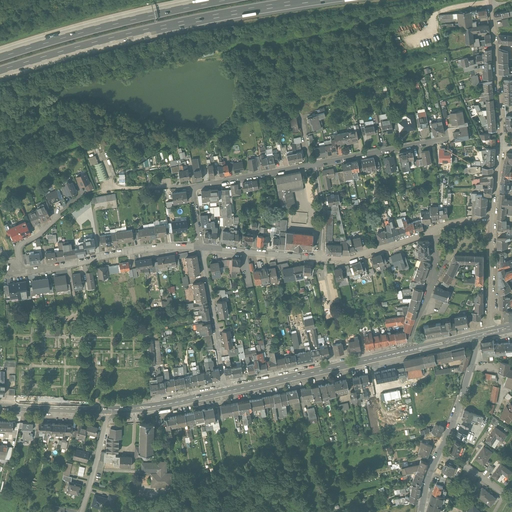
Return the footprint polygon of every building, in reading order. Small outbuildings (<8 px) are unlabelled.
[(511,9),(503,12),(494,14),(494,19),(511,14),(511,9)] [(477,12),(471,12),(472,19),(483,17),(483,19),(488,19),(487,11),(477,12)] [(471,12),(457,14),(458,19),(459,29),(466,28),(472,27),(477,27),(476,22),(473,23),(472,19),(471,12)] [(508,18),(501,20),(503,27),(510,25),(508,18)] [(472,27),(466,28),(466,34),(465,34),(466,44),(470,44),(471,47),(473,47),(473,43),(473,41),(473,33),(472,33),(472,27)] [(508,36),(498,35),(498,43),(501,43),(501,45),(508,46),(508,45),(508,36)] [(491,45),(490,38),(485,39),(485,40),(479,41),(480,47),(491,45)] [(507,52),(498,49),(498,59),(508,59),(508,52),(507,52)] [(485,57),(485,54),(483,54),(483,56),(483,62),(483,63),(485,62),(491,61),(491,56),(485,57)] [(467,58),(461,59),(463,65),(463,67),(469,66),(469,65),(474,64),(473,60),(469,61),(469,59),(468,60),(467,58)] [(474,64),(469,65),(469,66),(463,67),(464,72),(469,71),(475,70),(479,69),(478,67),(477,63),(474,64)] [(509,67),(499,68),(499,74),(509,74),(509,71),(511,70),(511,66),(510,67),(509,67)] [(491,69),(486,70),(486,68),(483,68),(483,74),(483,80),(492,79),(491,69)] [(477,77),(471,79),(473,86),(479,85),(478,78),(477,78),(477,77)] [(492,82),(482,84),(482,85),(483,85),(484,92),(492,90),(492,82)] [(493,93),(481,96),(480,97),(481,99),(481,102),(483,102),(486,101),(486,100),(493,99),(493,93)] [(493,99),(486,100),(486,101),(486,105),(483,105),(483,102),(481,102),(479,102),(479,106),(478,106),(478,105),(474,105),(475,108),(477,112),(481,110),(487,110),(494,109),(493,99)] [(424,109),(417,110),(420,129),(422,128),(428,127),(425,112),(424,109)] [(494,109),(487,110),(488,122),(495,121),(494,109)] [(465,122),(463,111),(450,113),(452,125),(458,124),(465,123),(465,122)] [(318,114),(307,118),(308,121),(309,121),(312,130),(315,129),(321,127),(319,120),(326,117),(324,113),(318,114)] [(412,116),(406,117),(407,121),(398,123),(399,130),(399,133),(415,130),(412,116)] [(296,118),(290,119),(292,131),(298,130),(296,118)] [(390,120),(381,121),(382,133),(387,132),(387,134),(393,133),(390,120)] [(439,133),(437,121),(429,123),(430,128),(432,127),(432,129),(431,129),(431,132),(430,132),(431,138),(434,137),(433,134),(439,133)] [(495,121),(488,122),(488,123),(483,125),(484,127),(484,128),(485,128),(485,132),(489,132),(489,134),(495,133),(495,131),(496,131),(495,121)] [(460,130),(454,132),(455,141),(461,139),(469,138),(467,125),(459,127),(460,130)] [(364,128),(366,135),(375,134),(373,126),(364,128)] [(489,134),(483,134),(481,130),(478,132),(482,139),(495,139),(495,135),(489,136),(489,134)] [(356,131),(348,133),(350,142),(350,143),(358,141),(357,134),(356,131)] [(348,133),(338,134),(340,143),(350,142),(348,133)] [(331,140),(324,141),(325,146),(326,155),(331,154),(331,151),(333,151),(332,145),(335,144),(333,135),(330,136),(331,140)] [(461,139),(455,141),(450,142),(451,148),(455,148),(462,147),(461,139)] [(325,146),(314,148),(314,149),(316,157),(326,155),(325,146)] [(444,148),(439,147),(439,163),(451,163),(451,149),(444,149),(444,148)] [(495,148),(486,148),(486,150),(481,151),(483,160),(487,159),(488,160),(494,159),(495,148)] [(288,163),(298,161),(296,153),(296,152),(295,149),(292,149),(293,153),(287,155),(288,163)] [(429,150),(421,152),(423,159),(422,159),(423,164),(431,162),(429,150)] [(412,151),(406,152),(407,158),(408,165),(414,164),(412,151)] [(267,157),(263,158),(263,155),(262,155),(260,155),(262,168),(268,166),(267,157)] [(95,156),(88,158),(90,166),(93,165),(98,163),(95,156)] [(273,156),(266,157),(267,157),(268,166),(275,165),(274,161),(274,160),(273,156)] [(143,161),(145,167),(156,164),(154,157),(143,161)] [(393,157),(383,159),(386,173),(389,172),(390,173),(392,173),(392,172),(392,171),(396,171),(393,157)] [(373,158),(361,161),(362,166),(363,173),(366,172),(365,171),(376,169),(374,163),(373,158)] [(407,158),(399,159),(401,170),(403,171),(405,170),(406,169),(409,169),(408,165),(407,158)] [(180,159),(169,162),(172,173),(177,172),(177,170),(178,170),(179,172),(183,171),(182,167),(181,163),(180,159)] [(197,159),(191,160),(195,181),(202,179),(200,170),(199,170),(197,159)] [(209,159),(206,160),(209,178),(214,177),(212,165),(210,165),(209,159)] [(255,159),(247,160),(249,170),(257,169),(256,167),(255,159)] [(494,159),(488,160),(480,161),(472,161),(472,165),(475,165),(480,165),(484,165),(484,167),(486,168),(486,167),(493,167),(494,159)] [(357,161),(350,163),(350,162),(350,163),(353,178),(358,177),(357,174),(358,174),(359,174),(359,173),(357,161)] [(108,178),(102,162),(98,163),(93,165),(99,182),(108,178)] [(233,164),(234,171),(234,173),(244,171),(242,162),(233,164)] [(350,163),(348,163),(345,164),(347,170),(343,171),(345,180),(353,178),(350,163)] [(183,171),(179,172),(180,181),(190,179),(188,170),(186,170),(185,166),(182,167),(183,171)] [(484,167),(481,167),(480,167),(479,166),(467,167),(467,174),(475,173),(482,172),(482,173),(493,172),(493,167),(486,167),(486,168),(484,167)] [(511,171),(509,171),(510,168),(508,167),(504,166),(502,172),(502,174),(501,178),(509,178),(511,178),(511,171)] [(333,169),(324,171),(324,172),(322,172),(323,179),(325,189),(330,188),(328,178),(335,176),(334,172),(333,169)] [(300,172),(275,177),(281,208),(295,205),(292,192),(303,189),(300,172)] [(85,173),(76,177),(80,186),(84,185),(89,183),(89,182),(85,173)] [(252,181),(242,183),(244,192),(253,190),(252,181)] [(509,181),(501,181),(500,191),(509,192),(509,185),(511,185),(511,183),(509,183),(509,181)] [(76,192),(72,182),(69,184),(68,182),(66,183),(66,185),(63,186),(66,194),(67,195),(71,193),(71,195),(76,192)] [(89,182),(89,183),(84,185),(86,191),(93,188),(90,182),(89,182)] [(237,184),(231,185),(231,190),(228,190),(228,194),(232,194),(232,196),(238,195),(237,189),(238,189),(237,184)] [(482,184),(476,185),(476,188),(473,188),(473,191),(477,191),(477,188),(480,188),(480,192),(484,192),(484,187),(483,188),(483,184),(482,184)] [(488,187),(484,187),(484,192),(484,196),(491,196),(492,188),(488,188),(488,187)] [(60,200),(56,190),(46,195),(50,204),(60,200)] [(208,190),(201,191),(202,202),(207,202),(207,201),(209,201),(208,190)] [(218,190),(208,190),(209,201),(209,202),(219,201),(218,191),(218,190)] [(228,190),(218,191),(219,201),(219,207),(220,216),(220,218),(223,218),(223,226),(228,226),(228,227),(229,227),(233,227),(234,225),(234,223),(233,213),(231,213),(230,204),(232,204),(232,196),(232,194),(228,194),(228,190)] [(187,201),(186,191),(172,194),(173,203),(187,201)] [(482,194),(477,194),(477,193),(472,193),(472,200),(476,200),(476,213),(475,214),(486,214),(486,198),(483,197),(482,197),(482,194)] [(333,194),(329,195),(330,196),(326,197),(328,206),(331,206),(338,204),(340,204),(338,194),(334,195),(333,194)] [(499,207),(498,216),(505,217),(506,217),(506,214),(511,214),(511,199),(507,199),(507,198),(504,198),(505,195),(504,194),(500,194),(499,207)] [(91,204),(90,199),(71,213),(76,219),(91,206),(91,204)] [(44,205),(36,209),(36,210),(41,221),(49,218),(46,210),(44,205)] [(438,207),(430,207),(430,211),(431,220),(438,219),(438,217),(438,209),(438,207)] [(447,208),(438,209),(438,217),(445,217),(448,217),(447,208)] [(41,221),(36,210),(28,214),(33,225),(41,221)] [(332,211),(326,211),(325,242),(332,242),(333,214),(335,214),(340,233),(344,231),(339,211),(332,211)] [(430,211),(420,212),(421,223),(431,222),(431,220),(430,211)] [(207,215),(200,216),(202,228),(204,227),(211,226),(210,222),(208,222),(207,219),(208,219),(207,215)] [(413,223),(405,225),(405,224),(406,224),(406,223),(404,216),(400,217),(406,235),(414,232),(413,223)] [(233,227),(232,242),(238,243),(238,236),(241,236),(241,231),(238,230),(238,234),(235,234),(235,232),(236,232),(237,225),(238,222),(239,217),(235,217),(235,221),(234,225),(233,227)] [(400,227),(396,228),(400,237),(406,235),(400,217),(396,219),(398,225),(399,226),(400,225),(400,227)] [(393,229),(392,228),(393,228),(393,227),(392,223),(391,219),(388,220),(390,230),(394,239),(400,237),(396,228),(393,229)] [(505,219),(498,219),(497,230),(506,229),(506,224),(506,222),(506,219),(505,219)] [(187,231),(186,220),(181,221),(181,222),(172,223),(173,232),(182,231),(182,232),(187,231)] [(312,234),(286,232),(287,220),(281,220),(280,222),(280,226),(279,234),(279,237),(285,237),(284,247),(294,248),(294,249),(301,249),(311,250),(312,234)] [(387,231),(385,232),(387,241),(387,242),(394,239),(390,230),(388,220),(385,221),(386,225),(385,225),(387,231)] [(420,220),(413,223),(414,232),(423,229),(421,223),(420,220)] [(29,234),(24,222),(7,230),(12,242),(29,234)] [(231,232),(222,231),(221,241),(232,242),(233,227),(229,227),(229,230),(231,230),(231,232)] [(384,231),(381,232),(376,233),(379,243),(387,241),(385,232),(384,231)] [(252,234),(247,233),(246,235),(243,235),(242,244),(251,244),(252,236),(252,234)] [(359,236),(352,238),(354,245),(355,249),(362,248),(360,239),(360,236),(359,236)] [(349,254),(346,239),(345,237),(334,238),(334,242),(335,254),(349,254)] [(352,245),(350,238),(346,239),(349,254),(356,252),(355,249),(354,245),(352,245)] [(507,238),(497,238),(497,248),(507,246),(508,246),(508,244),(507,244),(507,241),(507,238)] [(74,248),(75,249),(85,247),(86,253),(89,253),(89,251),(95,250),(93,239),(76,242),(77,247),(74,248)] [(428,241),(417,241),(418,250),(429,249),(428,241)] [(72,250),(71,244),(69,245),(68,242),(63,243),(63,250),(63,251),(64,258),(73,257),(72,250)] [(325,253),(335,254),(334,242),(332,242),(325,242),(325,253)] [(86,253),(85,247),(75,249),(76,256),(86,255),(86,253)] [(429,249),(418,250),(418,258),(420,258),(425,258),(429,257),(429,249)] [(56,260),(55,252),(51,252),(51,251),(45,252),(46,261),(56,260)] [(64,258),(63,251),(55,252),(56,260),(64,258)] [(498,253),(498,269),(504,267),(510,265),(511,264),(511,258),(511,259),(509,260),(506,261),(504,256),(506,256),(507,255),(507,252),(505,252),(505,251),(498,253)] [(400,252),(390,256),(391,257),(392,262),(394,266),(397,265),(398,269),(405,267),(403,262),(400,252)] [(40,262),(39,254),(29,255),(30,264),(40,262)] [(382,254),(375,256),(380,269),(380,270),(384,269),(382,265),(381,265),(381,264),(386,262),(384,257),(383,258),(382,254)] [(174,255),(165,256),(167,266),(176,265),(175,259),(174,255)] [(461,255),(455,255),(451,262),(452,262),(460,263),(461,255)] [(475,255),(465,255),(465,263),(475,263),(475,255)] [(484,255),(475,255),(475,263),(480,262),(484,262),(484,255)] [(165,256),(157,258),(157,262),(158,268),(159,268),(167,266),(165,256)] [(188,257),(186,257),(186,258),(189,276),(199,275),(197,256),(188,257)] [(375,256),(371,257),(372,260),(370,260),(372,267),(375,266),(377,271),(380,270),(380,269),(375,256)] [(240,259),(232,258),(231,269),(231,275),(235,275),(235,271),(233,270),(233,269),(239,270),(240,259)] [(151,259),(143,260),(143,262),(144,268),(144,269),(152,267),(152,263),(151,259)] [(429,263),(420,260),(417,268),(415,267),(414,270),(416,271),(413,279),(423,282),(426,274),(427,274),(428,272),(427,272),(426,272),(429,263)] [(143,262),(139,263),(139,261),(134,262),(136,269),(136,271),(140,270),(140,269),(144,268),(143,262)] [(360,261),(355,263),(358,272),(366,269),(363,262),(360,263),(360,261)] [(129,270),(128,262),(119,263),(119,265),(120,271),(121,271),(129,270)] [(217,262),(210,264),(212,277),(220,275),(219,268),(218,262),(217,262)] [(358,272),(355,263),(351,264),(352,267),(350,267),(352,274),(355,273),(357,278),(360,276),(358,272)] [(455,266),(450,264),(447,272),(454,276),(458,267),(455,265),(455,266)] [(118,272),(117,265),(109,266),(110,274),(118,272)] [(303,265),(293,267),(295,276),(295,278),(303,276),(302,274),(303,265)] [(484,266),(475,266),(474,266),(474,269),(472,269),(472,272),(475,273),(475,277),(484,277),(484,266)] [(106,267),(97,268),(99,278),(108,276),(108,274),(106,267)] [(264,267),(261,268),(261,269),(258,270),(261,282),(261,284),(270,282),(269,280),(267,268),(264,269),(264,267)] [(270,268),(267,268),(269,280),(277,279),(275,267),(270,268)] [(288,268),(281,269),(284,280),(288,279),(288,278),(295,276),(293,267),(288,268)] [(341,268),(334,269),(336,278),(340,277),(340,278),(343,278),(342,272),(341,268)] [(507,272),(505,273),(505,271),(498,273),(498,277),(503,275),(506,280),(506,279),(511,275),(511,270),(510,271),(507,272)] [(93,281),(92,272),(86,273),(88,281),(89,288),(94,287),(94,284),(95,284),(94,282),(93,281)] [(454,276),(447,272),(443,278),(444,279),(450,283),(454,276)] [(82,281),(80,273),(72,275),(74,288),(82,287),(82,281)] [(498,277),(498,288),(509,284),(506,279),(506,280),(503,275),(498,277)] [(67,285),(65,276),(54,278),(56,291),(67,290),(67,285)] [(27,292),(25,282),(16,283),(19,298),(27,297),(28,297),(27,292)] [(203,282),(193,284),(196,302),(206,301),(203,282)] [(16,283),(8,285),(9,286),(10,293),(11,299),(19,298),(16,283)] [(509,284),(498,288),(500,294),(504,292),(511,289),(510,287),(509,284)] [(440,287),(437,286),(437,287),(436,287),(433,295),(441,298),(445,299),(446,298),(449,291),(447,291),(443,289),(443,288),(440,287)] [(422,290),(413,288),(411,297),(419,298),(422,290)] [(480,288),(474,302),(475,302),(483,302),(483,290),(483,288),(480,288)] [(411,297),(410,297),(402,298),(402,301),(409,301),(409,303),(418,305),(419,298),(411,297)] [(222,301),(217,302),(219,317),(223,316),(223,315),(228,314),(226,301),(225,300),(222,301)] [(196,302),(192,303),(193,308),(199,307),(199,311),(208,310),(206,301),(196,302)] [(442,304),(441,307),(441,306),(440,309),(439,309),(438,312),(443,314),(449,303),(447,302),(444,301),(443,304),(442,304)] [(483,302),(475,302),(475,306),(472,305),(470,312),(473,312),(473,309),(475,309),(475,312),(475,313),(481,312),(483,312),(483,302)] [(418,305),(409,303),(408,306),(407,306),(401,306),(401,307),(402,310),(406,309),(415,312),(418,305)] [(415,312),(406,309),(402,310),(402,313),(406,313),(406,315),(414,318),(415,312)] [(467,318),(467,314),(455,316),(455,321),(456,326),(468,324),(467,318)] [(406,315),(384,319),(385,326),(403,322),(403,321),(404,321),(406,315)] [(312,318),(304,320),(306,328),(311,327),(312,333),(314,344),(315,344),(316,349),(314,350),(316,359),(321,357),(319,348),(312,318)] [(446,322),(441,323),(443,334),(457,331),(456,326),(455,321),(451,321),(451,319),(446,320),(446,322)] [(57,320),(51,320),(51,325),(53,325),(53,330),(59,330),(59,325),(58,325),(58,324),(57,324),(57,320)] [(210,321),(196,324),(197,331),(199,331),(211,328),(210,321)] [(404,321),(403,321),(403,322),(404,329),(404,332),(405,331),(406,338),(412,322),(404,321)] [(441,323),(423,327),(425,337),(443,334),(441,323)] [(211,328),(199,331),(200,337),(203,337),(210,335),(212,335),(211,328)] [(403,332),(394,334),(395,343),(406,340),(406,338),(405,331),(404,332),(404,329),(403,330),(403,332)] [(225,331),(222,332),(223,340),(231,338),(229,331),(229,330),(225,331)] [(368,335),(363,335),(366,348),(367,349),(370,349),(370,347),(373,347),(371,336),(371,332),(367,333),(368,335)] [(387,333),(379,335),(381,346),(389,344),(388,344),(387,333)] [(210,335),(203,337),(204,341),(205,341),(206,347),(212,346),(210,335)] [(379,335),(371,336),(373,347),(381,346),(379,335)] [(231,338),(223,340),(225,348),(228,347),(232,346),(231,338)] [(349,342),(348,342),(349,345),(350,351),(360,349),(358,339),(354,340),(354,341),(349,342)] [(493,339),(480,341),(482,355),(495,354),(494,348),(494,343),(493,339)] [(153,341),(146,342),(148,365),(155,364),(153,341)] [(341,343),(333,345),(335,354),(343,353),(341,343)] [(494,343),(494,348),(495,354),(507,353),(506,343),(501,343),(499,343),(494,343)] [(464,346),(451,349),(453,358),(454,359),(465,356),(467,355),(464,346)] [(327,347),(319,348),(321,357),(329,356),(327,347)] [(228,350),(227,350),(229,356),(229,357),(237,355),(236,354),(238,353),(237,349),(235,349),(228,350)] [(448,350),(424,356),(427,365),(437,363),(437,362),(448,359),(450,357),(448,350)] [(270,360),(268,361),(270,369),(277,367),(275,359),(274,351),(269,352),(270,356),(270,360)] [(305,352),(298,353),(300,362),(312,359),(310,351),(305,352)] [(261,353),(256,354),(259,371),(267,369),(265,360),(263,360),(261,353)] [(294,354),(285,356),(287,365),(296,363),(294,354)] [(465,356),(462,360),(460,366),(451,367),(439,370),(438,366),(434,366),(436,374),(458,370),(466,369),(470,355),(467,355),(465,356)] [(253,364),(250,364),(248,356),(245,357),(248,373),(255,372),(253,364)] [(424,356),(418,357),(420,367),(427,365),(424,356)] [(284,357),(275,359),(277,367),(286,365),(284,357)] [(407,379),(422,375),(420,367),(418,357),(403,361),(404,366),(406,375),(407,379)] [(218,369),(213,371),(211,359),(208,359),(211,381),(218,379),(220,378),(218,369)] [(231,368),(229,360),(226,360),(227,363),(226,364),(227,366),(228,366),(228,368),(224,369),(225,378),(233,376),(231,368)] [(189,373),(186,373),(186,365),(183,366),(183,367),(184,377),(185,386),(191,385),(190,376),(189,373)] [(241,366),(235,367),(234,365),(233,366),(233,367),(231,368),(233,376),(242,374),(241,366)] [(509,367),(500,365),(499,372),(507,374),(509,369),(509,367)] [(404,366),(395,368),(397,377),(400,377),(406,375),(404,366)] [(195,367),(192,367),(193,375),(190,376),(191,385),(198,384),(197,375),(196,370),(195,367)] [(165,381),(161,382),(159,368),(158,368),(158,371),(156,371),(157,383),(158,392),(166,390),(165,381)] [(395,368),(374,373),(376,382),(397,377),(395,368)] [(204,373),(199,374),(199,369),(196,370),(197,375),(198,384),(205,382),(204,373)] [(171,380),(169,380),(168,371),(163,371),(164,375),(165,381),(166,390),(176,388),(174,379),(171,380)] [(367,374),(360,376),(362,387),(363,395),(367,395),(367,394),(365,387),(369,386),(368,384),(369,384),(369,382),(367,374)] [(360,376),(352,378),(354,387),(359,386),(360,387),(362,387),(360,376)] [(346,379),(333,382),(333,384),(335,393),(348,390),(346,379)] [(333,384),(329,384),(329,383),(325,384),(326,385),(328,394),(328,395),(335,394),(335,393),(333,384)] [(326,385),(322,386),(321,385),(318,386),(320,396),(328,394),(326,385)] [(499,386),(493,385),(490,400),(496,401),(499,386)] [(318,386),(314,387),(311,387),(312,396),(313,400),(321,398),(320,396),(318,386)] [(311,387),(300,390),(302,398),(306,397),(306,400),(310,400),(309,396),(312,396),(311,387)] [(295,391),(286,393),(287,402),(298,399),(296,390),(295,391)] [(399,390),(381,393),(382,400),(400,396),(399,390)] [(281,405),(279,394),(220,407),(223,418),(225,418),(224,415),(233,413),(235,422),(237,421),(237,422),(239,422),(237,413),(243,411),(243,412),(242,412),(242,413),(244,423),(245,422),(245,421),(250,420),(250,422),(251,421),(249,412),(248,411),(248,410),(250,410),(251,409),(252,416),(256,415),(255,410),(257,409),(256,408),(257,407),(258,410),(257,411),(258,415),(261,414),(260,407),(261,407),(263,413),(268,412),(267,405),(273,404),(274,409),(275,409),(275,408),(275,405),(277,404),(279,416),(286,414),(285,405),(281,405)] [(348,402),(338,405),(339,410),(349,408),(348,402)] [(511,402),(507,408),(505,407),(500,416),(509,420),(511,413),(511,402)] [(314,407),(306,408),(310,423),(317,421),(314,407)] [(208,411),(206,412),(205,410),(202,410),(204,420),(206,430),(213,429),(212,424),(210,425),(209,423),(211,422),(211,421),(215,421),(214,415),(213,409),(208,410),(208,411)] [(202,410),(194,412),(196,421),(204,420),(202,410)] [(473,413),(464,410),(462,417),(471,419),(472,417),(473,413)] [(194,412),(185,414),(186,423),(196,421),(194,412)] [(185,414),(176,416),(177,425),(178,429),(181,429),(181,425),(186,423),(185,414)] [(499,419),(492,414),(489,420),(496,425),(499,419)] [(176,416),(168,418),(164,419),(166,427),(170,427),(177,425),(176,416)] [(13,422),(0,421),(0,428),(12,429),(13,422)] [(29,422),(23,422),(21,428),(23,428),(23,437),(32,438),(32,431),(31,431),(31,428),(35,428),(36,423),(36,422),(32,422),(32,423),(29,423),(29,422)] [(154,423),(139,422),(139,423),(140,423),(139,445),(139,450),(138,450),(138,451),(141,451),(142,452),(142,453),(142,454),(143,455),(144,455),(145,456),(146,456),(147,455),(148,455),(148,454),(149,454),(149,453),(149,452),(150,452),(153,452),(153,451),(154,424),(154,423)] [(65,424),(51,423),(51,430),(55,430),(55,435),(63,436),(65,433),(65,424)] [(87,426),(79,424),(77,430),(76,436),(84,438),(85,432),(87,426)] [(97,427),(87,424),(87,426),(85,432),(95,434),(96,431),(97,427)] [(444,427),(440,425),(439,426),(435,424),(432,431),(431,433),(435,435),(435,432),(441,435),(444,427)] [(469,427),(461,424),(457,434),(465,438),(469,427)] [(502,430),(495,426),(493,429),(488,436),(486,439),(492,443),(494,440),(495,440),(497,436),(499,437),(502,437),(503,438),(507,433),(502,430)] [(104,460),(113,460),(115,460),(115,454),(115,451),(117,451),(117,437),(120,437),(120,431),(115,431),(115,428),(111,428),(110,437),(108,437),(107,451),(104,451),(104,460)] [(463,444),(454,440),(450,450),(453,452),(458,454),(463,444)] [(427,443),(422,441),(418,453),(428,457),(432,445),(427,443)] [(15,445),(8,444),(6,453),(13,454),(15,445)] [(492,451),(484,445),(475,457),(484,463),(492,451)] [(87,461),(89,452),(76,449),(75,450),(73,458),(87,461)] [(131,455),(119,454),(119,455),(119,460),(119,463),(131,464),(131,455)] [(155,460),(141,461),(141,469),(151,469),(151,470),(150,470),(150,483),(171,482),(171,470),(166,470),(166,460),(155,460)] [(428,463),(420,460),(419,464),(402,468),(402,474),(413,471),(413,470),(417,469),(418,467),(426,470),(428,463)] [(66,462),(63,474),(69,475),(72,464),(66,462)] [(452,466),(445,462),(445,463),(446,463),(445,466),(444,465),(442,470),(451,474),(454,467),(454,466),(452,466)] [(511,471),(501,464),(498,468),(498,467),(495,470),(496,471),(494,473),(493,473),(492,475),(497,479),(500,474),(501,475),(502,474),(501,473),(502,471),(508,476),(511,471)] [(423,475),(416,472),(411,484),(412,484),(415,485),(416,482),(420,483),(423,475)] [(66,491),(78,494),(81,484),(71,481),(69,481),(66,491)] [(418,495),(420,483),(416,482),(415,485),(412,484),(411,484),(407,487),(399,489),(400,493),(408,492),(410,492),(410,494),(418,495)] [(443,486),(436,484),(433,492),(440,494),(443,486)] [(489,492),(485,489),(482,487),(477,494),(481,497),(482,496),(492,503),(496,498),(489,493),(489,492)] [(118,491),(110,489),(108,497),(94,494),(92,504),(100,506),(100,504),(112,507),(116,494),(118,494),(118,491)] [(440,494),(433,492),(427,510),(435,511),(438,511),(444,495),(440,494)] [(418,495),(410,494),(409,497),(405,496),(405,497),(404,497),(398,499),(399,505),(408,503),(409,500),(417,502),(418,495)]
